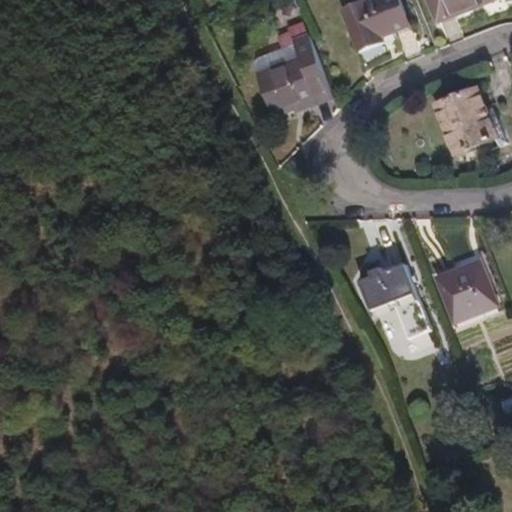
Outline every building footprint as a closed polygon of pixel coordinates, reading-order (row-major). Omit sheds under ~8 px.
[(395,34),(412,28),(401,0),(380,0),(344,14),(361,57),(398,43),(395,34)] [(496,4),(494,0),(430,0),(440,25),(496,4)] [(273,118),(332,95),(310,35),(307,36),(301,23),(288,29),(289,33),(278,38),(283,49),(256,60),(255,60),(254,62),(253,64),(254,67),(255,69),(257,75),(273,118)] [(493,150),(473,99),(433,115),(453,166),(493,150)] [(433,340),(407,273),(393,278),(391,274),(372,281),(375,286),(362,291),(374,321),(395,313),(410,349),(433,340)] [(499,317),(482,273),(439,290),(457,333),(499,317)] [(506,425),(511,422),(511,409),(502,413),(506,425)]
